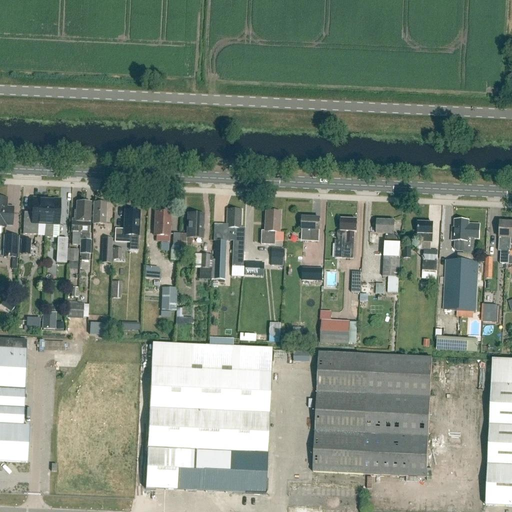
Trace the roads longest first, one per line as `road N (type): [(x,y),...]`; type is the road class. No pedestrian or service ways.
road 1 (tertiary): [(511,192),(0,168)]
road 2 (unclassified): [(511,114),(0,90)]
